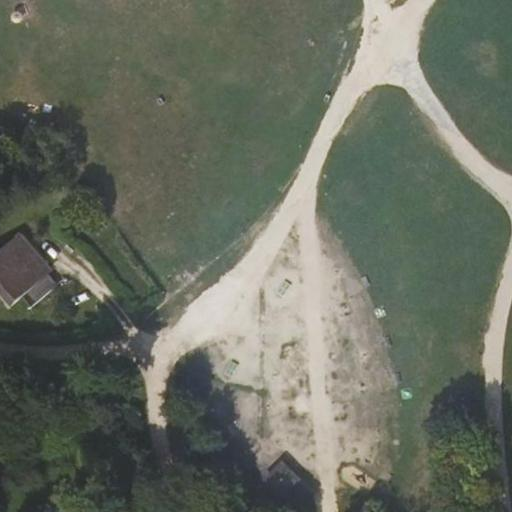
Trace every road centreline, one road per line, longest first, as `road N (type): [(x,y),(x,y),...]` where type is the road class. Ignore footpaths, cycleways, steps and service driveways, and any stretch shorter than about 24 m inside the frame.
road 1 (track): [(415,0),(389,26),(281,213),(236,272),(154,351),(162,487),(191,511)]
road 2 (track): [(511,277),(493,395),(503,511)]
road 3 (track): [(378,0),(432,103),(511,190)]
road 4 (track): [(154,351),(0,344)]
